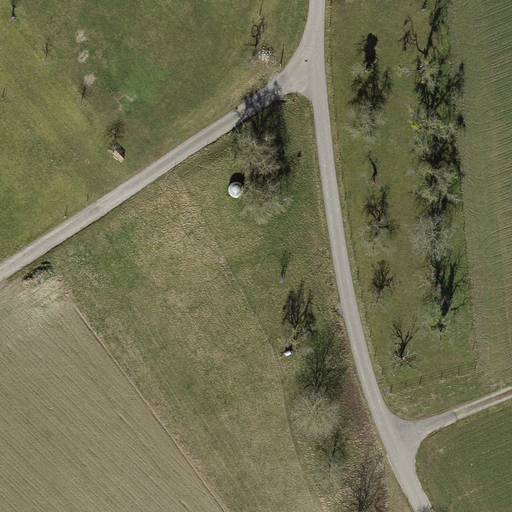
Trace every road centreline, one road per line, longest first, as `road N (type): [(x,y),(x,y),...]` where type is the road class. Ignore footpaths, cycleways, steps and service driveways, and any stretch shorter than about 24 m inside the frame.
road 1 (track): [(317,67),(333,210),(369,383),(428,511)]
road 2 (track): [(317,67),(0,273)]
road 3 (track): [(511,389),(392,443)]
